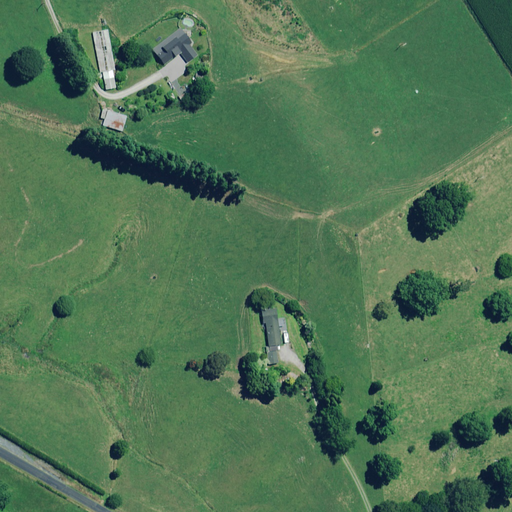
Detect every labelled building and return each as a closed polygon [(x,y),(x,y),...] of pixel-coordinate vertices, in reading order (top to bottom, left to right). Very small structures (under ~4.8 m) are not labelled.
[(188,44),(190,43),(184,35),(178,28),(158,43),(150,49),(163,65),(179,53),(187,63),(196,55),(188,44)] [(114,69),(107,30),(91,33),(99,72),(101,72),(105,90),(116,88),(112,70),(114,69)] [(184,92),(177,97),(181,104),(188,99),(184,92)] [(126,116),(101,109),(98,119),(103,120),(101,126),(121,131),(126,116)] [(279,345),(275,309),(260,311),(262,323),(264,323),(267,346),(279,345)] [(277,363),(275,352),(266,353),(267,364),(277,363)]
